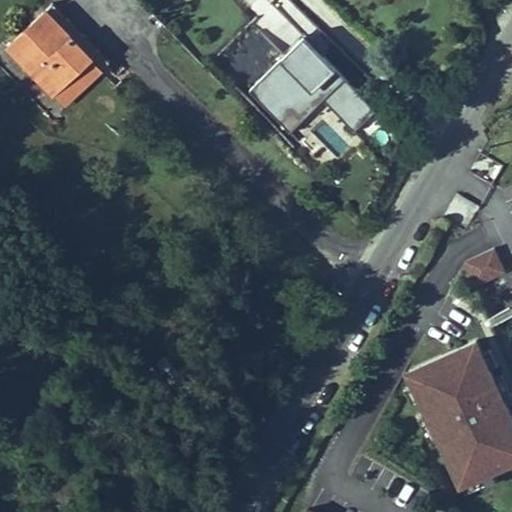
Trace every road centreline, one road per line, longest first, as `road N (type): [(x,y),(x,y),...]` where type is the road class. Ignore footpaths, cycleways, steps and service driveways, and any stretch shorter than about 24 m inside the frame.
road 1 (tertiary): [(511,31),(242,511)]
road 2 (unknown): [(461,122),(320,0)]
